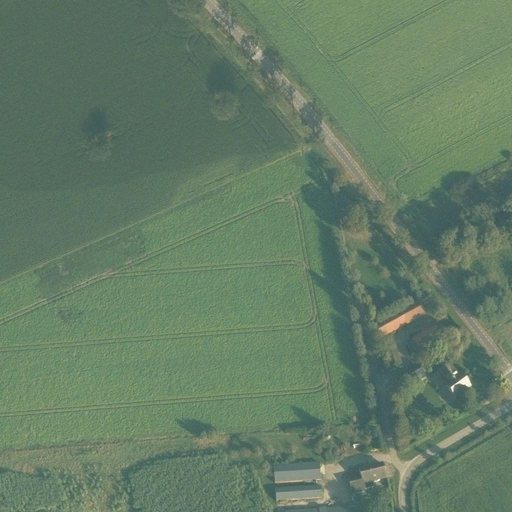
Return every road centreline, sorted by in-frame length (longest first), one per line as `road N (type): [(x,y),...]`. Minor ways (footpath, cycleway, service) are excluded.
road 1 (tertiary): [(511,380),(202,0)]
road 2 (unclassified): [(402,511),(399,478),(511,400)]
